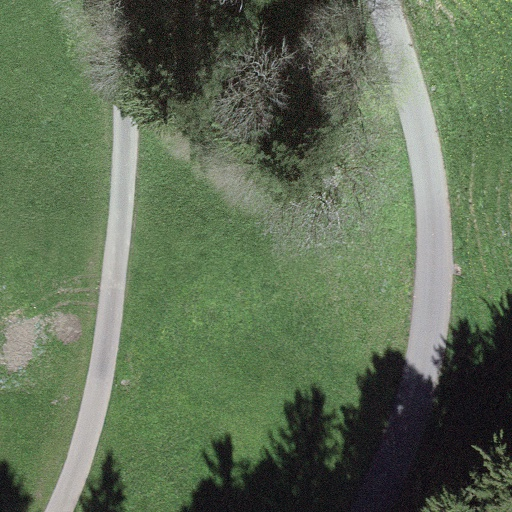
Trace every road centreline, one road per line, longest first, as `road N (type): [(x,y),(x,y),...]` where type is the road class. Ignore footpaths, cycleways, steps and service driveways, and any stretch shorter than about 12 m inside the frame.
road 1 (track): [(384,0),(429,173),(432,273),(420,383),(370,511)]
road 2 (track): [(108,0),(124,189),(114,337),(93,436),(64,511)]
